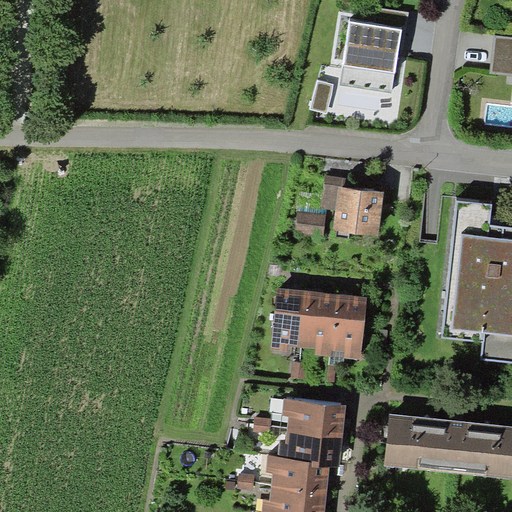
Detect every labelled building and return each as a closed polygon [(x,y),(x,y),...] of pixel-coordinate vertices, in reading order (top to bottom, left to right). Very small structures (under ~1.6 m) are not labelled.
[(372,7),(370,25),(401,29),(406,30),(409,13),(372,7)] [(370,25),(349,21),(340,85),(392,93),(401,29),(370,25)] [(511,37),(494,36),(490,75),(511,76),(511,37)] [(334,84),(318,80),(310,109),(326,113),(334,84)] [(322,209),(336,210),(338,187),(345,188),(346,177),(325,175),(322,209)] [(345,188),(338,187),(336,210),(333,231),(378,236),(384,192),(345,188)] [(494,202),(456,198),(441,338),(483,342),(481,359),(511,362),(511,226),(491,225),(494,202)] [(325,214),(297,211),(295,232),(323,235),(325,214)] [(300,347),(306,291),(277,288),(270,350),(287,352),(287,346),(300,347)] [(338,294),(306,291),(300,347),(315,349),(314,354),(330,355),(332,356),(333,350),(338,294)] [(367,297),(338,294),(333,350),(344,351),(343,357),(345,357),(360,359),(367,297)] [(343,357),(344,351),(333,350),(332,356),(330,355),(329,364),(344,366),(345,357),(343,357)] [(306,363),(292,362),(291,377),(305,378),(306,363)] [(336,366),(321,365),(320,380),(335,382),(336,366)] [(288,416),(287,433),(343,439),(347,406),(284,399),(282,416),(288,416)] [(511,425),(390,413),(384,465),(511,478),(511,425)] [(271,419),(254,417),(253,431),(269,433),(271,419)] [(343,439),(287,433),(286,439),(280,438),(278,459),(314,463),(313,467),(329,468),(340,469),(343,439)] [(278,459),(268,458),(266,473),(273,473),(272,488),(327,493),(329,468),(313,467),(314,463),(278,459)] [(255,475),(238,473),(237,488),(253,490),(255,475)] [(324,511),(327,493),(272,488),(270,500),(263,499),(261,511),(324,511)]
